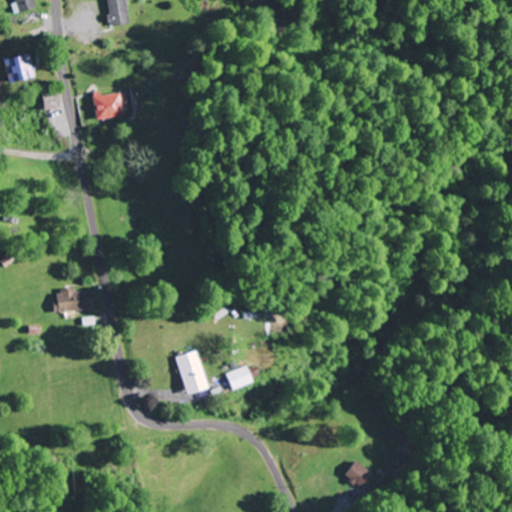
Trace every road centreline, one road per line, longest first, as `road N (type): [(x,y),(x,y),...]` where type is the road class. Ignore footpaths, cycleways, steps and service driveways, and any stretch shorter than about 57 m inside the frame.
road 1 (residential): [(294,511),(251,436),(224,426),(167,427),(134,409),(54,0)]
road 2 (track): [(46,511),(94,450),(145,419)]
